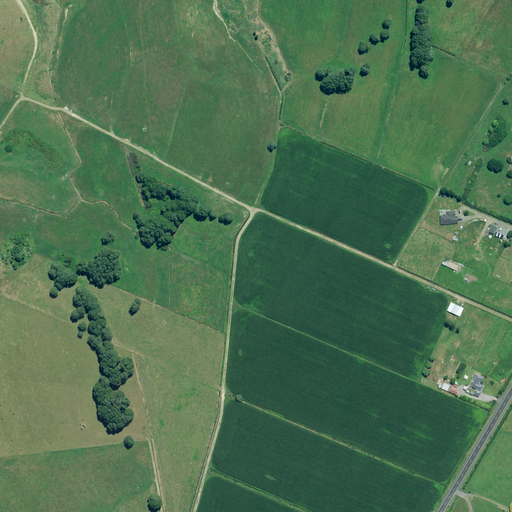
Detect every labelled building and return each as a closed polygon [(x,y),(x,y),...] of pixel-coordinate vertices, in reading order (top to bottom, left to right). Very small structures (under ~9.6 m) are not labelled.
[(455,217),(455,211),(447,211),(447,214),(443,214),(443,215),(440,215),(441,225),(458,223),(458,217),(455,217)] [(447,263),(443,261),(442,264),(456,270),(458,266),(448,261),(447,263)] [(451,303),(447,311),(460,317),(464,308),(451,303)] [(474,395),(479,397),(484,385),(480,384),(481,381),(482,382),(484,377),(474,373),(474,375),(476,376),(471,386),(476,388),(474,395)] [(450,385),(444,383),(442,388),(447,391),(450,385)] [(459,389),(452,386),(449,392),(457,395),(459,389)]
